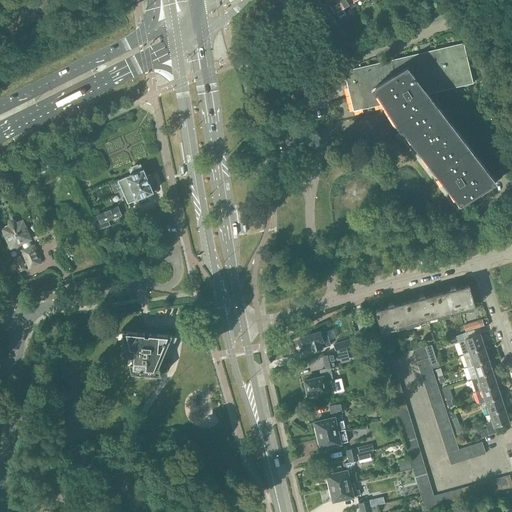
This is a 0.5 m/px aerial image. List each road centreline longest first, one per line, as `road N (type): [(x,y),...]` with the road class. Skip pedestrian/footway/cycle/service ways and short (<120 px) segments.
road 1 (secondary): [(242,325),(200,32)]
road 2 (secondary): [(175,45),(225,327)]
road 3 (residential): [(242,325),(477,258)]
road 4 (residential): [(511,434),(502,438),(495,461),(441,476),(404,355)]
road 5 (residential): [(2,511),(16,315)]
road 6 (primary): [(0,132),(175,45)]
road 7 (primary): [(172,22),(0,105)]
road 8 (secondary): [(225,327),(269,463)]
road 9 (secondary): [(269,463),(242,325)]
road 10 (residential): [(16,315),(143,284)]
